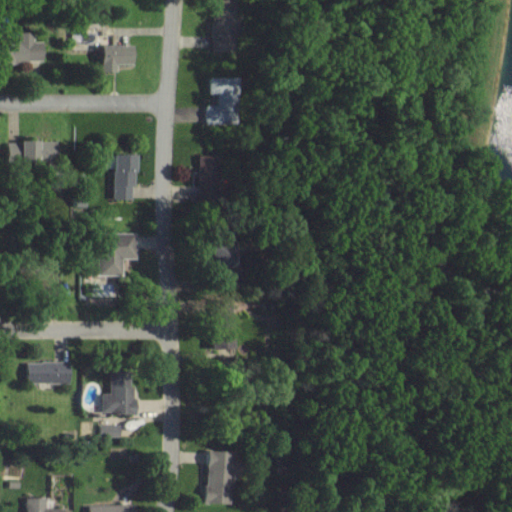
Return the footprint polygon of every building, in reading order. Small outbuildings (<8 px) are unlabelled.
[(212,0),(212,52),(233,52),(233,36),(241,36),(242,15),(236,15),(235,0),(212,0)] [(0,62),(42,62),(41,42),(33,42),(32,32),(17,33),(17,43),(0,43),(0,62)] [(115,46),(115,33),(97,34),(98,72),(114,72),(114,65),(130,64),(130,45),(115,46)] [(205,124),(239,125),(241,78),(208,77),(207,93),(218,94),(218,105),(205,105),(205,124)] [(54,140),(18,141),(19,161),(54,161),(54,140)] [(6,163),(18,162),(17,142),(5,143),(6,163)] [(111,200),(132,200),(133,155),(104,155),(104,168),(111,168),(111,200)] [(201,198),(218,198),(218,186),(218,156),(200,156),(201,198)] [(233,265),(233,228),(211,228),(210,265),(233,265)] [(134,259),(135,233),(94,233),(94,276),(119,276),(119,258),(134,259)] [(57,268),(14,269),(14,291),(44,290),(44,296),(57,296),(57,268)] [(233,300),(217,299),(216,314),(209,314),(208,349),(231,349),(233,300)] [(24,383),(68,384),(69,362),(24,361),(24,383)] [(108,372),(108,394),(100,394),(100,414),(133,413),(132,371),(108,372)] [(99,424),(99,436),(120,436),(120,425),(99,424)] [(232,504),(233,451),(206,450),(204,503),(232,504)] [(45,509),(45,498),(23,498),(23,511),(62,511),(63,508),(45,509)]
